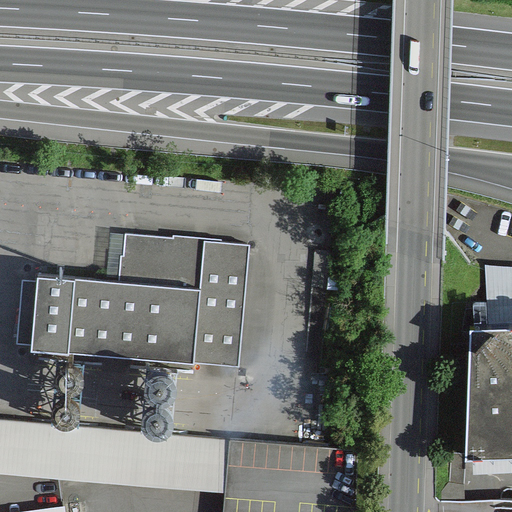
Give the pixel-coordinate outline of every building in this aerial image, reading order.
[(254,247),(131,237),(127,279),(39,271),(32,345),(244,363),(254,247)] [(511,321),(469,324),(464,451),(511,449),(511,321)] [(356,511),(358,450),(0,422),(0,472),(228,493),(226,511),(356,511)] [(511,511),(511,493),(445,494),(445,511),(511,511)] [(49,501),(0,507),(0,511),(70,511),(69,501),(49,503),(49,501)]
